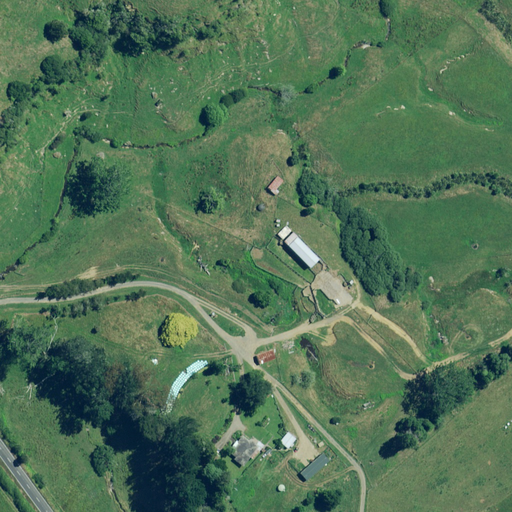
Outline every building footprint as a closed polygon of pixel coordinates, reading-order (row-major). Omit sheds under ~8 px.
[(281,181),(275,176),(265,188),(274,195),(277,191),(274,189),(281,181)] [(290,231),(285,226),(276,234),(281,239),(290,231)] [(317,259),(291,233),(282,242),(308,268),(317,259)] [(255,355),(259,365),(275,358),(271,349),(255,355)] [(278,442),(286,448),(289,446),(290,447),(293,444),(291,443),(294,439),(286,432),(278,442)] [(247,442),(242,438),(229,454),(233,457),(231,459),(241,467),(248,457),(251,459),(259,449),(249,440),(247,442)] [(328,461),(321,453),(299,473),(306,481),(328,461)]
